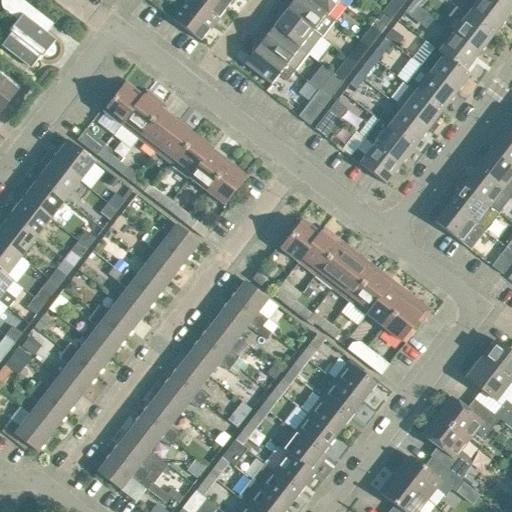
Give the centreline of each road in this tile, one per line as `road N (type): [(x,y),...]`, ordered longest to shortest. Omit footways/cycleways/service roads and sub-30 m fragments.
road 1 (residential): [(52,491),(296,165)]
road 2 (residential): [(480,305),(322,511)]
road 3 (residential): [(385,234),(511,72)]
road 4 (residential): [(0,174),(111,31)]
road 5 (residential): [(195,86),(296,165)]
